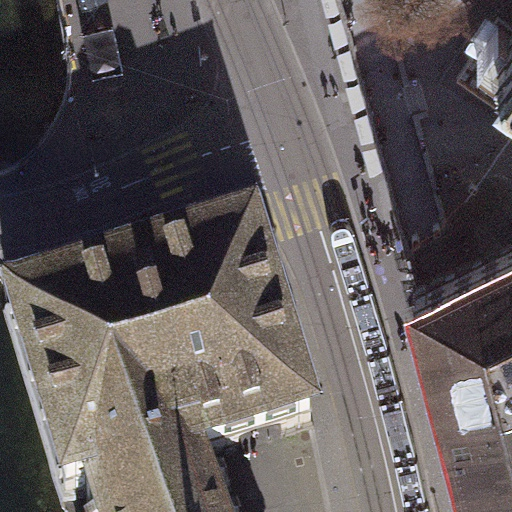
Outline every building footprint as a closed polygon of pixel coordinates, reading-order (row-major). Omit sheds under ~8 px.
[(389,176),(428,166),(429,166),(424,146),(416,148),(375,0),(338,0),(386,177),(389,176)] [(511,13),(489,45),(511,61),(511,13)] [(428,166),(389,176),(409,250),(446,233),(428,166)] [(65,498),(83,492),(197,457),(222,450),(223,454),(236,450),(235,447),(284,433),(285,436),(298,432),(312,428),(308,415),(310,414),(304,395),(301,396),(289,356),(291,356),(287,341),(284,342),(277,319),(280,319),(274,301),(271,302),(258,260),(261,259),(251,229),(240,233),(223,238),(224,241),(196,250),(195,247),(183,250),(183,253),(155,262),(154,259),(143,263),(144,267),(113,276),(113,274),(75,286),(74,284),(63,288),(64,290),(34,299),(33,298),(22,301),(23,304),(18,306),(17,303),(5,306),(8,317),(12,316),(14,323),(12,324),(29,377),(27,378),(30,388),(33,388),(42,417),(39,418),(42,428),(44,427),(58,472),(55,473),(59,484),(61,483),(65,498)] [(511,243),(416,284),(445,393),(511,375),(511,243)] [(511,511),(511,375),(445,393),(465,473),(476,511),(511,511)] [(217,511),(212,497),(231,490),(227,481),(208,488),(197,457),(83,492),(90,511),(217,511)]
